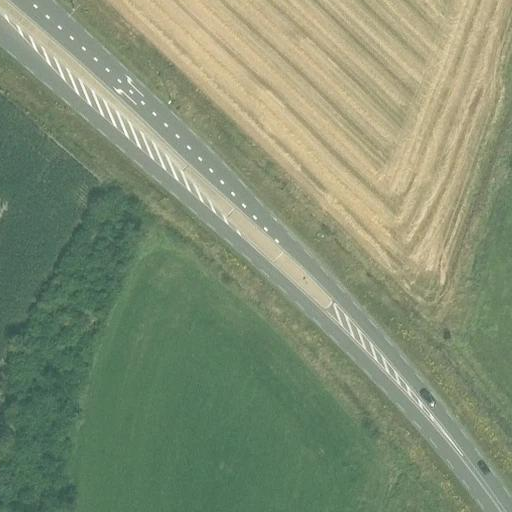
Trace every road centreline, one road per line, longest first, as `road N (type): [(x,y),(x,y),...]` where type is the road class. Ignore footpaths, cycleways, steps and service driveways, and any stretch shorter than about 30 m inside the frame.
road 1 (primary): [(482,486),(429,395),(320,267),(27,0)]
road 2 (primary): [(0,33),(299,294),(482,486)]
